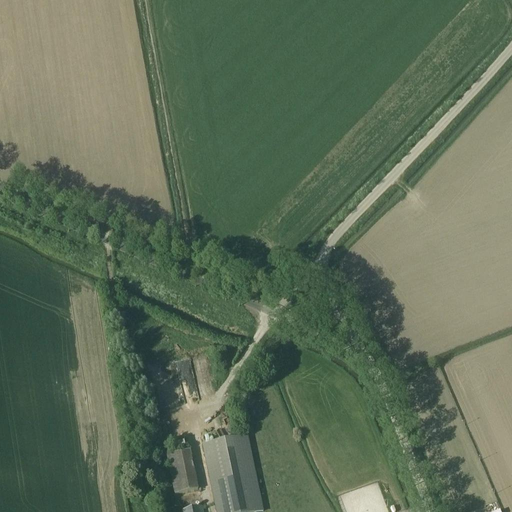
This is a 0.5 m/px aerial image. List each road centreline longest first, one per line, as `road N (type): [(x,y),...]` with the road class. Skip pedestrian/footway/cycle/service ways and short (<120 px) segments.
road 1 (unclassified): [(270,312),(0,194)]
road 2 (unclassified): [(321,262),(511,50)]
road 3 (unclassified): [(429,511),(369,364)]
